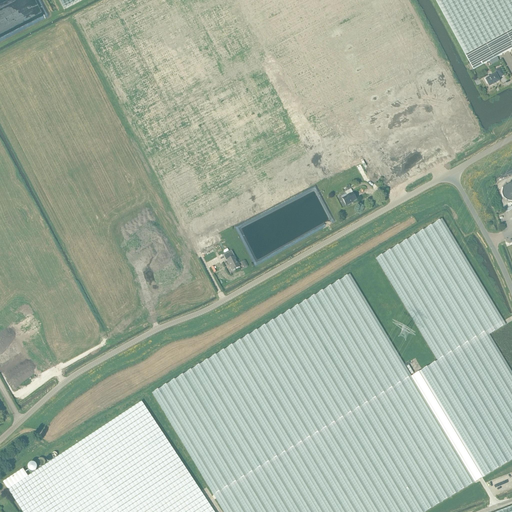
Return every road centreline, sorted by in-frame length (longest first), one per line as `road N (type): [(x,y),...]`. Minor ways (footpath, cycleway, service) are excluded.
road 1 (unclassified): [(0,441),(70,378),(452,173)]
road 2 (unclassified): [(511,288),(452,173)]
